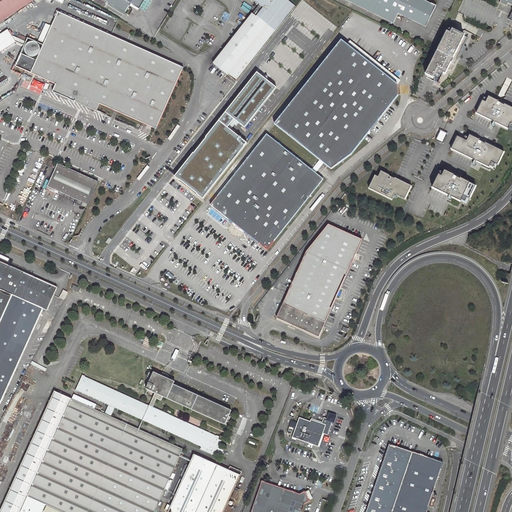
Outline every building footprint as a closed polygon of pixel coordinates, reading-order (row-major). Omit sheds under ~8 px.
[(0,0),(0,22),(35,0),(0,0)] [(104,0),(125,12),(131,3),(139,8),(143,0),(104,0)] [(253,0),(260,5),(214,64),(237,81),(296,7),(287,0),(253,0)] [(347,0),(393,23),(398,14),(425,28),(435,7),(420,0),(347,0)] [(156,129),(184,68),(111,35),(58,12),(43,45),(28,38),(26,42),(25,46),(15,66),(56,85),(53,92),(96,111),(100,104),(154,128),(156,129)] [(9,30),(0,35),(0,53),(17,43),(12,35),(9,30)] [(436,76),(443,79),(448,69),(463,37),(451,31),(450,34),(445,32),(424,75),(434,80),(436,76)] [(17,43),(25,46),(26,42),(12,35),(17,43)] [(463,37),(448,69),(451,71),(467,39),(463,37)] [(392,103),(399,95),(398,85),(341,40),(275,124),(332,169),(351,155),(364,139),(392,103)] [(355,50),(400,83),(402,80),(357,47),(355,50)] [(178,180),(207,201),(249,143),(231,130),(237,122),(253,134),(257,130),(252,127),(280,88),(257,71),(178,180)] [(511,115),(478,102),(461,135),(502,152),(511,130),(511,115)] [(267,250),(324,179),(267,134),(211,205),(267,250)] [(451,148),(432,187),(466,204),(469,199),(474,201),(477,199),(481,189),(485,191),(495,171),(451,148)] [(98,181),(54,163),(52,168),(55,169),(47,189),(63,195),(64,194),(88,204),(98,181)] [(378,178),(375,176),(368,189),(391,201),(394,195),(405,200),(411,187),(395,179),(394,180),(388,177),(389,176),(381,172),(378,178)] [(306,254),(277,318),(319,336),(338,294),(354,259),(358,250),(363,239),(329,224),(306,254)] [(0,404),(41,314),(44,309),(47,310),(57,287),(0,261),(0,404)] [(68,292),(63,290),(60,297),(64,299),(68,292)] [(153,339),(147,336),(143,345),(149,348),(153,339)] [(154,511),(165,489),(168,490),(172,480),(169,479),(182,450),(111,417),(115,408),(201,447),(200,450),(212,455),(219,440),(220,438),(152,407),(157,398),(161,400),(163,397),(225,425),(232,410),(174,384),(175,382),(154,372),(146,389),(155,393),(149,406),(82,375),(75,389),(109,405),(105,414),(94,410),(96,405),(74,395),(72,400),(56,393),(0,511),(22,511),(29,497),(47,506),(60,511),(154,511)] [(322,422),(311,418),(310,421),(299,417),(297,423),(291,421),(289,426),(295,428),(292,439),(296,440),(296,439),(309,443),(309,445),(312,446),(313,445),(319,447),(324,434),(327,435),(332,423),(334,423),(337,415),(329,413),(327,418),(324,417),(322,422)] [(222,441),(219,440),(212,455),(215,456),(222,441)] [(389,445),(371,497),(366,511),(426,511),(442,463),(389,445)] [(195,454),(168,511),(223,511),(240,475),(195,454)] [(261,481),(250,511),(302,511),(305,504),(310,501),(310,500),(309,500),(305,492),(306,492),(305,491),(299,494),(261,481)]
